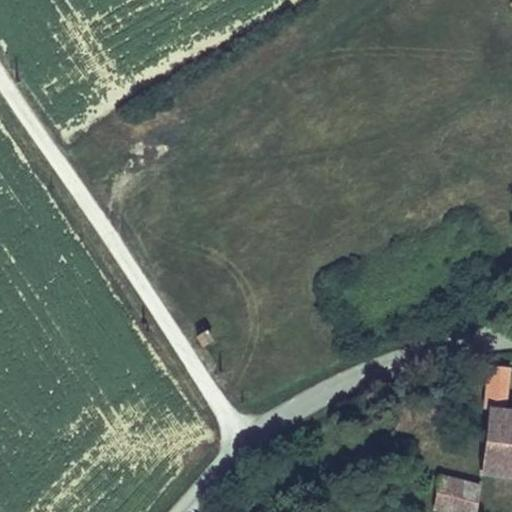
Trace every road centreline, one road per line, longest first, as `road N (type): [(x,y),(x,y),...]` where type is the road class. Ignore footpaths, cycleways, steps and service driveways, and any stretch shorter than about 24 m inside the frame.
road 1 (track): [(245,443),(0,75)]
road 2 (tertiary): [(511,335),(403,359),(288,412),(245,443),(183,511)]
